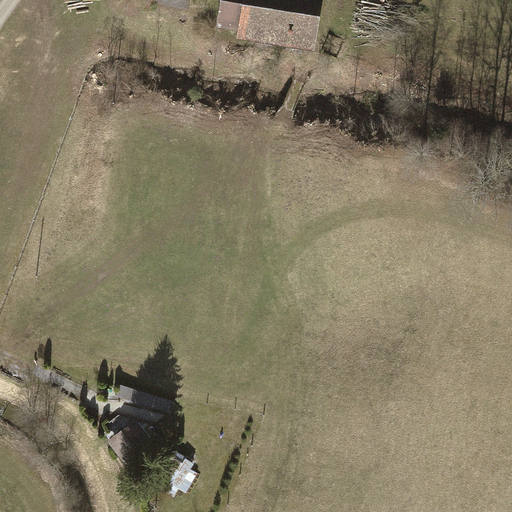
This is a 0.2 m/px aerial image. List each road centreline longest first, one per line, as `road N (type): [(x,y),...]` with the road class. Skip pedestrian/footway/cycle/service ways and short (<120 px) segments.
road 1 (track): [(0,349),(67,354),(169,379),(200,376),(274,325),(301,321),(313,341),(308,444),(286,511)]
road 2 (track): [(0,357),(88,404),(163,425)]
